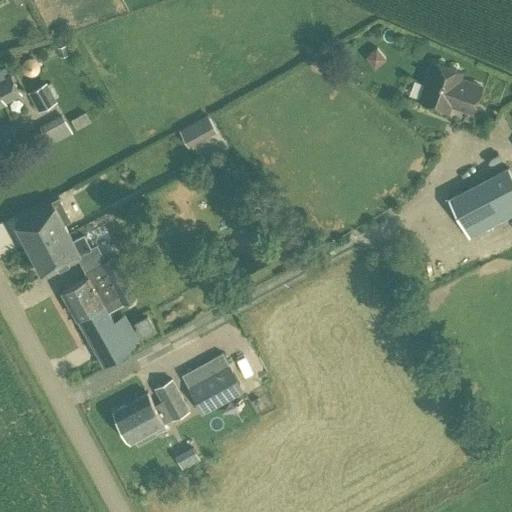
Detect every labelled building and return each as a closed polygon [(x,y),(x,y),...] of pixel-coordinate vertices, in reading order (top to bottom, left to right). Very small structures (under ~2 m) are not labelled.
[(471,111),(480,85),(458,78),(460,71),(434,62),(421,100),(448,109),(449,104),(471,111)] [(0,83),(0,105),(6,102),(5,102),(21,93),(12,77),(0,83)] [(38,111),(57,101),(47,82),(28,92),(38,111)] [(77,130),(91,122),(85,111),(71,119),(77,130)] [(189,146),(218,131),(209,114),(180,129),(189,146)] [(470,236),(511,213),(511,173),(508,166),(450,197),(470,236)] [(63,223),(64,223),(72,219),(63,202),(59,196),(15,219),(28,244),(45,235),(47,239),(50,238),(50,236),(55,234),(53,229),(63,223)] [(73,241),(64,223),(63,223),(53,229),(55,234),(50,236),(50,238),(47,239),(45,235),(28,244),(42,270),(89,245),(83,235),(73,241)] [(150,289),(129,253),(117,260),(115,255),(86,271),(88,275),(62,290),(104,365),(131,350),(109,312),(150,289)] [(419,312),(428,307),(423,298),(414,303),(419,312)] [(142,336),(156,329),(148,314),(134,321),(142,336)] [(223,352),(211,359),(217,371),(229,364),(223,352)] [(203,414),(244,391),(230,364),(229,364),(217,371),(188,386),(203,414)] [(190,410),(173,378),(155,388),(162,401),(155,404),(149,392),(115,411),(131,442),(135,440),(137,444),(156,434),(154,430),(190,410)] [(178,454),(184,468),(202,459),(195,446),(178,454)]
